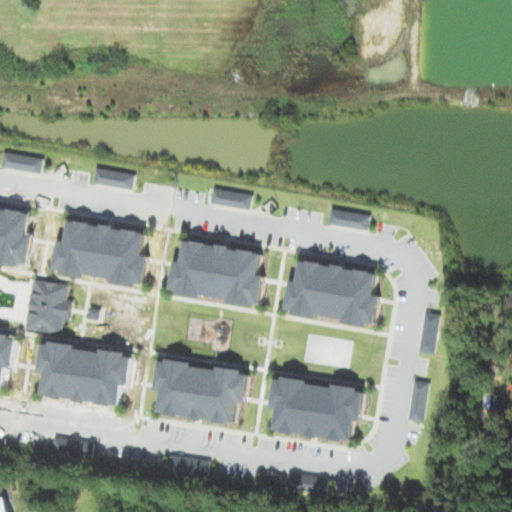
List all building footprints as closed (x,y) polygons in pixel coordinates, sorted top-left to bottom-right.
[(43,172),(44,157),(5,153),(3,169),(43,172)] [(95,185),(135,189),(136,173),(97,169),(95,185)] [(254,195),(215,188),(213,203),(252,210),(254,195)] [(0,260),(31,266),(36,235),(30,234),(34,212),(0,206),(0,260)] [(331,225),(371,229),(372,213),(332,210),(331,225)] [(150,231),(72,220),(68,241),(61,240),(56,272),(90,277),(147,286),(152,255),(146,254),(150,231)] [(265,252),(187,239),(184,261),(177,260),(172,292),(205,297),(263,306),(268,275),(262,274),(265,252)] [(379,325),(383,295),(377,295),(381,271),(303,260),(300,281),(293,280),(288,313),(379,325)] [(72,284),(36,279),(29,329),(64,334),(66,319),(73,319),(75,300),(70,299),(72,284)] [(442,314),(425,312),(421,351),(437,352),(442,314)] [(0,387),(6,388),(9,367),(16,368),(20,337),(0,334),(0,387)] [(44,396),(122,406),(125,385),(132,385),(136,354),(46,342),(41,373),(47,373),(44,396)] [(160,413),(239,424),(241,403),(248,403),(253,372),(161,360),(158,390),(163,391),(160,413)] [(276,431),(355,441),(358,420),(364,421),(369,389),(278,377),(274,408),(280,408),(276,431)] [(427,421),(430,381),(412,380),(409,420),(427,421)] [(93,459),(96,443),(56,436),(54,452),(93,459)] [(212,461),(172,454),(170,469),(210,476),(212,461)] [(328,494),(330,478),(291,472),(288,488),(328,494)] [(0,511),(12,511),(8,498),(0,500),(0,511)]
